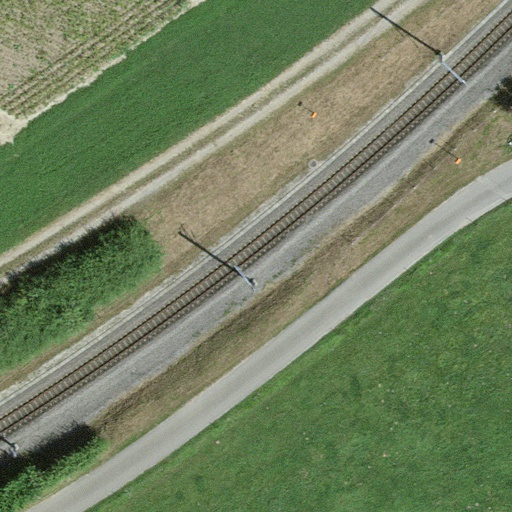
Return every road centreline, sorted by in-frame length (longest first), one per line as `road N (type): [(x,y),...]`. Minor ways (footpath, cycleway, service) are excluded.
road 1 (residential): [(57,511),(232,393),(445,219),(511,178)]
road 2 (track): [(0,283),(429,0)]
